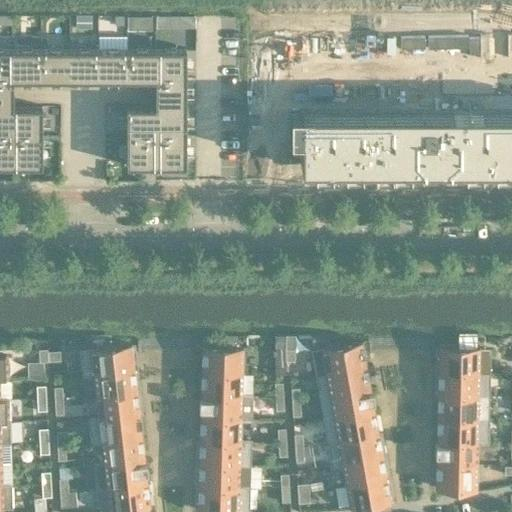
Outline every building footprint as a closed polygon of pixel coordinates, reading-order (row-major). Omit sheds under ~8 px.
[(11,47),(0,47),(0,76),(11,77),(11,47)] [(40,47),(11,47),(11,77),(11,78),(12,78),(40,78),(40,47)] [(69,47),(40,47),(40,78),(69,78),(69,47)] [(97,47),(69,47),(69,78),(98,78),(97,47)] [(126,47),(97,47),(98,78),(126,78),(126,47)] [(155,47),(126,47),(126,78),(154,78),(155,78),(155,77),(155,47)] [(185,47),(155,47),(155,77),(185,77),(185,47)] [(11,77),(0,76),(0,105),(11,106),(11,105),(12,105),(12,78),(11,78),(11,77)] [(155,78),(154,78),(154,105),(155,105),(155,106),(185,106),(185,77),(155,77),(155,78)] [(11,106),(0,105),(0,134),(11,134),(11,106)] [(12,105),(11,105),(11,106),(11,134),(41,134),(41,105),(12,105)] [(154,105),(125,105),(125,134),(155,134),(155,106),(155,105),(154,105)] [(185,106),(155,106),(155,134),(185,134),(185,106)] [(511,109),(300,109),(300,164),(332,164),(359,164),(422,164),(449,164),(511,163),(511,109)] [(11,134),(0,134),(0,164),(11,164),(11,134)] [(41,134),(11,134),(11,164),(41,164),(41,134)] [(155,134),(125,134),(125,164),(155,164),(155,134)] [(185,134),(155,134),(155,164),(185,164),(185,134)] [(365,365),(361,341),(311,350),(315,374),(365,365)] [(133,367),(130,343),(80,349),(83,375),(93,374),(93,372),(133,367)] [(202,347),(201,371),(242,372),(242,348),(202,347)] [(438,347),(437,371),(488,372),(489,348),(438,347)] [(38,361),(47,360),(47,348),(38,348),(38,361)] [(275,360),(284,360),(284,349),(275,349),(275,360)] [(294,349),(284,349),(284,360),(294,360),(294,349)] [(47,361),(60,360),(59,350),(47,350),(47,361)] [(319,396),(369,387),(365,365),(315,374),(319,396)] [(136,390),(133,367),(93,372),(93,374),(95,395),(136,390)] [(201,371),(200,394),(241,395),(242,372),(201,371)] [(478,395),(478,396),(488,397),(488,372),(437,371),(437,394),(478,395)] [(273,382),(274,396),(283,396),(282,382),(273,382)] [(35,385),(36,398),(45,397),(45,384),(35,385)] [(53,386),(54,400),(62,400),(61,386),(53,386)] [(290,388),(291,401),(299,401),(298,387),(290,388)] [(319,396),(323,419),(373,410),(372,401),(373,400),(372,390),(370,390),(369,387),(319,396)] [(95,395),(98,416),(98,417),(138,413),(136,390),(95,395)] [(198,407),(200,407),(199,417),(240,418),(250,418),(251,395),(241,395),(200,394),(200,397),(198,397),(198,407)] [(437,394),(436,417),(477,418),(477,416),(478,396),(478,395),(437,394)] [(283,409),(283,396),(274,396),(275,410),(283,409)] [(45,397),(36,398),(37,410),(46,410),(45,397)] [(0,398),(0,420),(9,420),(8,398),(0,398)] [(62,400),(54,400),(55,414),(63,414),(62,400)] [(300,415),(299,401),(291,401),(292,415),(300,415)] [(323,419),(327,441),(377,432),(373,410),(323,419)] [(141,435),(138,413),(98,417),(98,416),(88,417),(91,443),(101,441),(100,440),(141,435)] [(477,441),(477,442),(487,442),(487,416),(477,416),(477,418),(436,417),(436,440),(477,441)] [(240,418),(199,417),(199,440),(250,441),(250,439),(240,439),(240,418)] [(9,420),(0,420),(0,441),(9,442),(9,420)] [(38,428),(38,441),(48,440),(47,427),(38,428)] [(276,428),(277,442),(285,441),(285,427),(276,428)] [(55,432),(56,446),(65,445),(64,431),(55,432)] [(332,465),(341,463),(341,462),(381,455),(377,432),(327,441),(332,465)] [(293,433),(294,447),(302,447),(301,433),(293,433)] [(101,441),(103,461),(103,463),(143,458),(141,435),(100,440),(101,441)] [(48,440),(38,441),(39,453),(48,453),(48,440)] [(249,464),(250,441),(199,440),(198,462),(249,464)] [(436,453),(435,462),(476,463),(477,442),(477,441),(436,440),(436,442),(434,442),(434,453),(436,453)] [(9,442),(0,441),(0,463),(0,445),(0,442),(9,442)] [(286,455),(285,441),(277,442),(278,456),(286,455)] [(65,445),(56,446),(57,460),(65,459),(65,445)] [(303,461),(302,447),(294,447),(295,461),(303,461)] [(341,462),(341,463),(345,484),(385,477),(381,455),(341,462)] [(144,461),(143,458),(103,463),(103,461),(93,462),(96,488),(106,487),(106,485),(146,481),(145,471),(147,471),(146,460),(144,461)] [(249,465),(249,464),(198,462),(197,485),(248,487),(248,485),(238,485),(239,465),(249,465)] [(476,490),(476,463),(435,462),(435,486),(462,487),(462,492),(463,492),(475,490),(476,490)] [(0,463),(0,485),(11,485),(11,484),(1,484),(0,463)] [(511,473),(511,465),(504,465),(503,474),(511,473)] [(41,484),(50,483),(49,471),(40,471),(41,484)] [(279,474),(280,487),(288,487),(287,473),(279,474)] [(58,477),(59,491),(67,491),(66,477),(58,477)] [(389,499),(385,477),(345,484),(349,507),(389,499)] [(122,511),(122,508),(149,505),(146,481),(106,485),(106,487),(109,511),(122,511)] [(296,483),(297,493),(309,492),(308,482),(296,483)] [(50,483),(41,484),(42,496),(51,496),(50,483)] [(11,485),(0,485),(0,507),(11,507),(11,485)] [(247,511),(248,487),(197,485),(197,509),(224,510),(224,511),(247,511)] [(289,501),(288,487),(280,487),(281,501),(289,501)] [(68,505),(67,491),(59,491),(60,505),(68,505)] [(309,502),(309,492),(297,493),(297,502),(309,502)]
